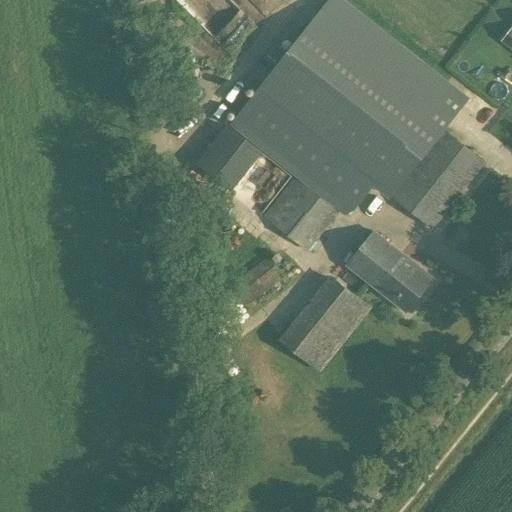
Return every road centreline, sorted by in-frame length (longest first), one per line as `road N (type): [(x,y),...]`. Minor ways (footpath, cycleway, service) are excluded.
road 1 (unclassified): [(213,511),(135,0)]
road 2 (secondary): [(353,511),(511,317)]
